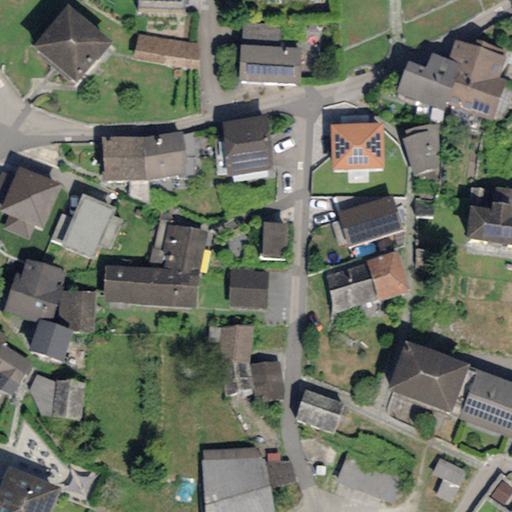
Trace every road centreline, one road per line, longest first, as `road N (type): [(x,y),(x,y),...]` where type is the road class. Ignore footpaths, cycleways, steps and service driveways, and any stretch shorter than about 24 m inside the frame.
road 1 (residential): [(313,501),(291,433),(290,379),(305,239),(306,107)]
road 2 (residential): [(21,135),(160,132),(306,107)]
road 3 (residential): [(306,107),(511,11)]
